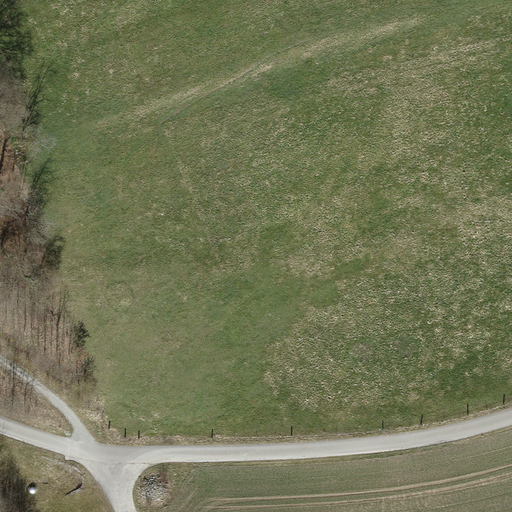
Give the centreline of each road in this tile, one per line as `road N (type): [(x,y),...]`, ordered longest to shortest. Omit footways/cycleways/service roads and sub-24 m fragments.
road 1 (track): [(94,452),(220,454),(410,441),(511,417)]
road 2 (motorway): [(0,267),(135,0)]
road 3 (track): [(0,354),(49,392),(94,452)]
